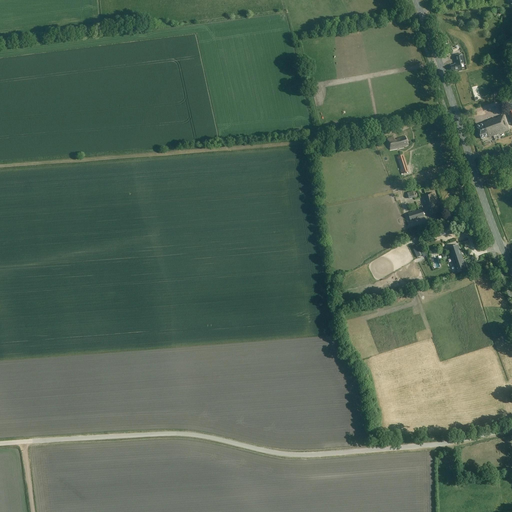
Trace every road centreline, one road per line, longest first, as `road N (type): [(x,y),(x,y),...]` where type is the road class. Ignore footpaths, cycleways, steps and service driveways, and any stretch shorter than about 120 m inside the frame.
road 1 (unclassified): [(0,444),(183,433),(297,455),(434,445),(511,429)]
road 2 (track): [(447,113),(318,143),(0,166)]
road 3 (primary): [(511,270),(455,111)]
